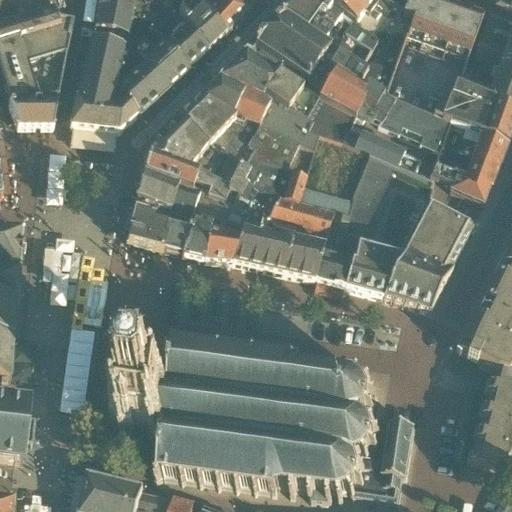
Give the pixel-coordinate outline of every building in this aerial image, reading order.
[(0,30),(57,14),(64,12),(60,0),(46,0),(33,4),(32,0),(20,0),(0,6),(0,30)] [(129,37),(135,0),(99,0),(94,29),(129,37)] [(142,0),(141,1),(162,12),(177,19),(185,3),(186,0),(142,0)] [(230,0),(190,0),(187,4),(225,39),(246,17),(230,0)] [(230,0),(246,17),(262,0),(230,0)] [(329,0),(301,0),(283,20),(332,49),(340,55),(354,63),(344,78),(359,88),(366,74),(362,71),(376,45),(324,9),(331,1),(329,0)] [(383,7),(378,4),(372,0),(329,0),(331,1),(333,2),(328,8),(355,27),(364,15),(368,18),(375,7),(387,16),(390,10),(383,7)] [(372,0),(378,4),(383,7),(390,10),(402,16),(408,0),(372,0)] [(476,37),(483,18),(433,0),(408,0),(402,16),(401,19),(411,22),(405,41),(467,63),(476,37)] [(511,0),(495,0),(494,9),(511,16),(511,0)] [(206,57),(225,39),(187,4),(185,3),(177,19),(176,20),(177,20),(174,26),(206,57)] [(186,76),(206,57),(174,26),(177,20),(176,20),(177,19),(162,12),(148,34),(186,76)] [(0,77),(3,87),(40,88),(46,61),(41,50),(66,55),(68,45),(69,45),(72,29),(61,26),(57,14),(0,30),(0,77)] [(511,27),(487,19),(481,36),(507,45),(511,46),(511,27)] [(354,63),(340,55),(332,49),(283,20),(270,33),(343,80),(344,78),(354,63)] [(322,100),(355,121),(361,125),(370,110),(385,120),(378,131),(397,140),(401,131),(423,141),(419,149),(438,157),(450,128),(436,122),(395,106),(385,100),(368,90),(366,92),(359,88),(344,78),(343,80),(270,33),(253,49),(307,84),(317,91),(322,100)] [(148,34),(136,58),(167,93),(169,91),(168,90),(183,76),(184,77),(186,76),(148,34)] [(480,43),(477,52),(511,64),(511,46),(507,45),(505,51),(480,43)] [(137,119),(137,118),(116,99),(121,94),(115,93),(123,55),(89,46),(89,47),(90,47),(77,106),(75,106),(69,133),(117,139),(138,120),(137,119)] [(40,88),(3,87),(8,104),(7,104),(8,106),(9,109),(8,109),(17,134),(52,134),(57,107),(56,107),(56,104),(58,104),(58,102),(57,102),(66,55),(41,50),(46,61),(40,88)] [(511,88),(511,64),(477,52),(474,61),(498,69),(494,82),(511,88)] [(269,104),(309,128),(306,138),(317,141),(341,148),(355,121),(322,100),(318,105),(302,93),(246,56),(218,83),(269,104)] [(150,109),(167,93),(136,58),(130,69),(126,81),(122,85),(126,89),(121,94),(116,99),(137,118),(148,108),(150,109)] [(370,66),(366,74),(359,88),(366,92),(368,90),(385,100),(394,74),(370,66)] [(458,81),(455,91),(487,104),(490,95),(484,92),(458,81)] [(511,113),(511,88),(494,82),(490,95),(487,104),(511,113)] [(218,83),(197,105),(216,117),(242,129),(243,125),(297,149),(297,148),(313,155),(317,141),(306,138),(309,128),(269,104),(218,83)] [(511,132),(511,113),(487,104),(455,91),(448,107),(443,105),(436,122),(450,128),(479,139),(506,149),(511,132)] [(254,165),(285,176),(297,149),(243,125),(242,129),(216,117),(197,105),(178,123),(169,132),(252,176),(254,165)] [(278,203),(297,208),(302,192),(305,182),(285,176),(254,165),(252,176),(169,132),(151,151),(150,154),(238,197),(272,214),(278,203)] [(506,149),(479,139),(476,148),(462,143),(458,155),(498,171),(506,149)] [(392,172),(412,181),(418,166),(402,160),(402,159),(359,141),(353,156),(369,162),(392,172)] [(168,218),(183,224),(209,233),(219,236),(238,197),(150,154),(149,160),(135,205),(136,205),(168,218)] [(498,171),(458,155),(454,168),(468,173),(464,183),(489,192),(498,171)] [(369,162),(355,196),(351,204),(349,204),(333,244),(356,251),(361,231),(374,234),(381,208),(389,191),(385,189),(392,172),(369,162)] [(464,184),(438,173),(433,172),(433,174),(432,173),(428,183),(450,192),(449,196),(482,211),(490,193),(489,192),(464,183),(464,184)] [(333,244),(349,204),(302,192),(297,208),(278,203),(272,214),(238,197),(219,236),(209,233),(205,245),(203,267),(232,269),(313,287),(314,286),(325,242),(333,244)] [(161,257),(162,257),(165,245),(162,244),(165,231),(168,218),(136,205),(133,215),(133,216),(126,238),(127,238),(126,243),(134,245),(133,246),(131,247),(133,250),(161,257)] [(397,264),(356,252),(343,294),(375,303),(375,301),(381,302),(380,304),(429,319),(452,276),(450,275),(471,235),(472,235),(474,232),(473,231),(472,234),(426,209),(397,264)] [(209,233),(183,224),(181,235),(165,231),(162,244),(165,245),(162,257),(203,267),(205,245),(209,233)] [(0,271),(19,273),(20,260),(10,260),(11,251),(21,252),(22,237),(0,236),(0,271)] [(343,294),(356,252),(356,251),(333,244),(325,242),(314,286),(343,294)] [(511,246),(470,334),(469,333),(468,336),(457,360),(458,361),(460,358),(493,374),(511,378),(511,246)] [(0,343),(12,344),(19,273),(0,271),(0,343)] [(0,385),(9,386),(12,344),(0,343),(0,385)] [(406,485),(414,433),(391,429),(390,429),(378,427),(376,425),(379,415),(368,410),(369,403),(377,402),(376,398),(369,399),(366,392),(372,387),(369,384),(363,389),(357,384),(360,377),(356,375),(353,383),(347,382),(348,374),(344,374),(344,381),(329,379),(330,372),(326,371),(325,379),(311,377),(312,369),(308,369),(307,376),(301,376),(301,371),(298,368),(294,368),(294,367),(290,366),(290,367),(276,366),(273,363),(270,365),(257,363),(255,360),(252,363),(239,361),(237,358),(234,360),(221,358),(219,355),(215,358),(202,356),(200,353),(197,355),(179,353),(175,347),(172,350),(176,355),(172,377),(169,379),(171,382),(169,397),(168,396),(168,398),(164,397),(165,390),(158,389),(157,396),(133,393),(134,385),(127,385),(126,392),(125,392),(125,393),(117,392),(116,399),(124,400),(121,424),(113,424),(112,430),(120,431),(120,432),(121,433),(120,441),(127,442),(127,439),(136,440),(137,435),(152,437),(151,445),(158,446),(159,440),(164,441),(164,442),(165,442),(162,458),(159,461),(162,463),(159,481),(154,485),(157,488),(162,484),(180,486),(182,489),(185,487),(198,488),(200,491),(203,489),(216,491),(219,494),(222,492),(235,494),(237,497),(240,494),(253,496),(255,499),(258,497),(272,499),(272,500),(276,500),(277,493),(291,495),(290,502),(295,503),(295,496),(309,497),(308,505),(311,505),(311,507),(328,509),(328,507),(331,508),(332,500),(338,501),(339,508),(343,508),(342,501),(349,498),(353,504),(354,503),(398,510),(400,497),(402,485),(406,485)] [(511,440),(511,378),(493,374),(469,469),(503,477),(511,440)] [(0,465),(13,467),(13,468),(21,469),(23,455),(26,421),(28,407),(0,404),(0,465)] [(171,511),(173,507),(142,500),(144,494),(89,480),(84,500),(87,500),(86,504),(113,510),(118,511),(171,511)] [(87,500),(84,500),(81,511),(118,511),(113,510),(86,504),(87,500)] [(171,511),(193,511),(195,509),(174,503),(173,507),(171,511)]
